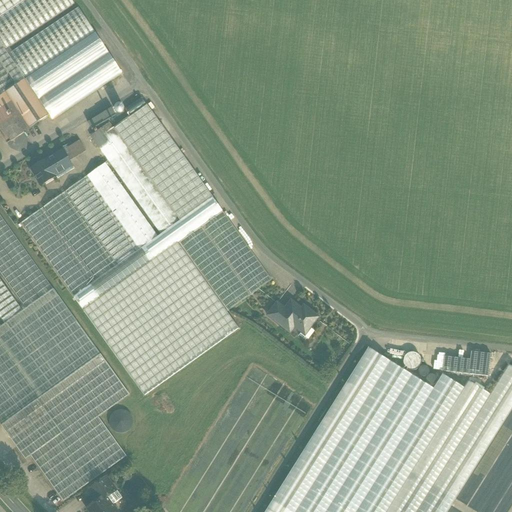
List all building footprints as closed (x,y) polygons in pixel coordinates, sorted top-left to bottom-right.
[(78,7),(11,50),(9,46),(75,5),(71,0),(25,0),(0,17),(0,43),(24,80),(25,80),(95,33),(78,7)] [(0,0),(0,17),(25,0),(0,0)] [(95,33),(25,80),(49,116),(48,116),(52,121),(122,74),(95,33)] [(0,96),(16,86),(0,61),(0,96)] [(49,116),(25,80),(24,80),(16,86),(0,96),(0,108),(10,102),(29,129),(40,122),(39,122),(48,116),(49,116)] [(29,129),(10,102),(0,108),(0,125),(11,142),(24,133),(24,132),(29,129)] [(148,106),(114,130),(179,223),(213,199),(148,106)] [(111,109),(88,123),(92,130),(116,116),(111,109)] [(114,130),(109,124),(90,137),(160,236),(179,223),(114,130)] [(79,141),(67,149),(74,159),(86,151),(79,141)] [(67,149),(47,162),(54,172),(70,162),(74,159),(67,149)] [(47,161),(32,171),(42,187),(57,178),(58,178),(47,162),(47,161)] [(70,162),(54,172),(58,178),(57,178),(59,180),(75,169),(70,162)] [(158,237),(107,164),(87,177),(139,251),(158,237)] [(135,254),(83,180),(65,193),(117,266),(135,254)] [(113,269),(61,196),(42,209),(94,283),(113,269)] [(178,244),(223,212),(213,199),(179,223),(160,236),(158,237),(139,251),(135,254),(117,266),(113,269),(94,283),(92,284),(73,298),(82,311),(178,244)] [(92,284),(40,210),(21,224),(73,298),(92,284)] [(223,212),(178,244),(227,313),(271,281),(223,212)] [(53,289),(0,215),(0,273),(25,309),(53,289)] [(178,244),(82,311),(142,396),(237,330),(226,313),(227,313),(178,244)] [(23,311),(0,279),(0,319),(4,325),(23,311)] [(0,424),(1,426),(100,355),(53,289),(25,309),(23,311),(4,325),(1,326),(0,327),(0,424)] [(307,313),(291,301),(285,309),(277,319),(278,320),(287,327),(289,324),(301,333),(299,336),(306,340),(313,330),(310,328),(319,317),(310,310),(307,313)] [(278,303),(268,316),(276,322),(278,320),(277,319),(285,309),(278,303)] [(368,349),(265,511),(295,511),(390,362),(368,349)] [(490,355),(471,352),(470,360),(468,375),(488,377),(490,355)] [(100,355),(1,426),(26,461),(31,457),(63,502),(126,457),(98,418),(129,395),(100,355)] [(470,360),(445,357),(443,372),(468,375),(470,360)] [(295,511),(386,511),(464,389),(442,375),(433,390),(390,362),(295,511)] [(114,411),(115,432),(130,431),(130,411),(114,411)] [(106,477),(90,489),(98,500),(105,495),(107,498),(116,491),(106,477)] [(98,500),(86,509),(88,511),(113,511),(110,507),(122,499),(116,491),(107,498),(105,495),(98,500)]
